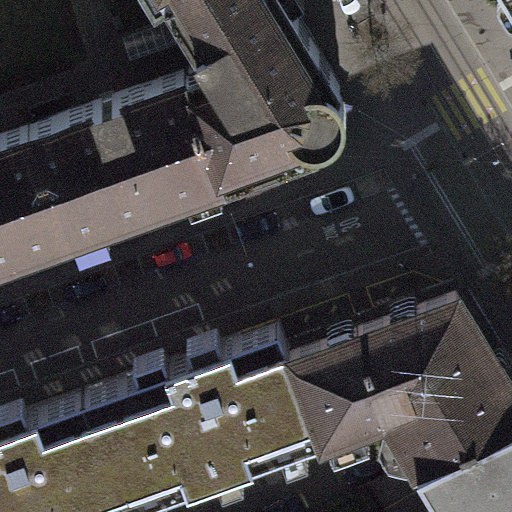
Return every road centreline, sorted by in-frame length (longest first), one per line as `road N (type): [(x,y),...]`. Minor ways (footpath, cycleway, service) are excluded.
road 1 (residential): [(511,171),(0,348)]
road 2 (unclassified): [(407,0),(496,146)]
